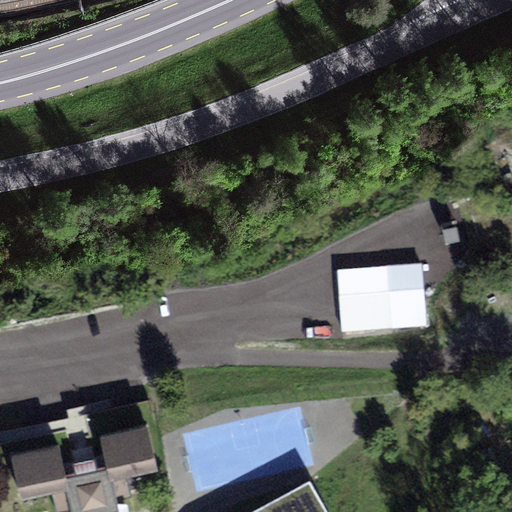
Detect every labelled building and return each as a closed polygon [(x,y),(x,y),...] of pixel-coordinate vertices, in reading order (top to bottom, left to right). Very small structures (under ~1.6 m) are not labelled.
[(423,260),(337,266),(342,330),(428,323),(423,260)] [(152,421),(106,429),(117,497),(134,494),(130,469),(159,464),(152,421)] [(62,442),(20,451),(28,492),(48,488),(53,511),(75,506),(62,442)] [(109,500),(103,475),(83,479),(89,505),(109,500)] [(323,511),(309,483),(254,511),(323,511)]
